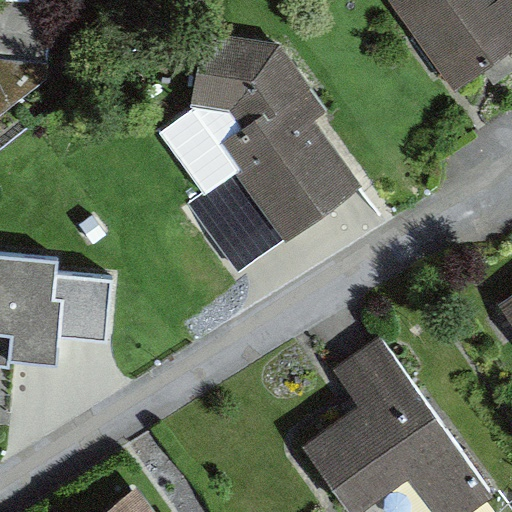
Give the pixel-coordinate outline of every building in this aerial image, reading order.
[(57,5),(0,0),(0,110),(52,70),(57,5)] [(511,60),(511,0),(386,0),(466,98),(511,60)] [(284,229),(371,171),(289,31),(206,20),(195,95),(284,229)] [(200,202),(243,266),(287,237),(243,173),(200,202)] [(0,371),(55,376),(65,262),(0,256),(0,371)] [(62,339),(112,343),(118,265),(68,261),(62,339)] [(351,511),(357,511),(409,476),(434,511),(470,511),(502,490),(389,328),(332,367),(360,407),(305,445),(351,511)] [(157,511),(143,492),(116,511),(157,511)]
